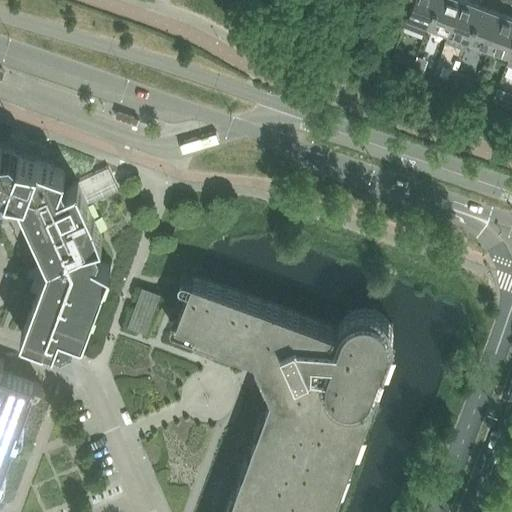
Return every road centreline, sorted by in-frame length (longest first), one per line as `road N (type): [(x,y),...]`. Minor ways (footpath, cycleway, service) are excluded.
road 1 (tertiary): [(511,184),(0,15)]
road 2 (tertiary): [(0,44),(464,208)]
road 3 (residential): [(147,511),(94,377),(0,340)]
road 4 (tertiary): [(511,299),(433,511)]
road 5 (tertiary): [(468,511),(511,389)]
